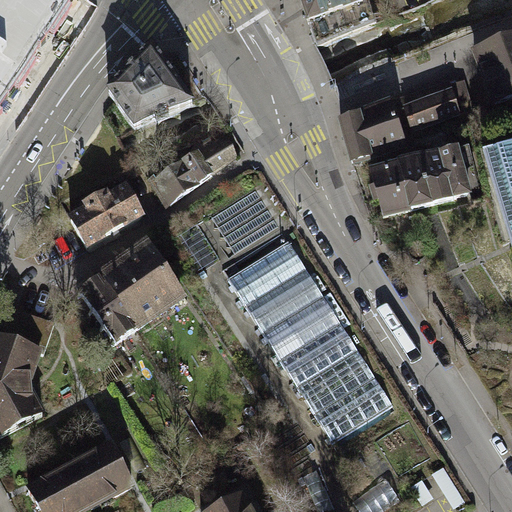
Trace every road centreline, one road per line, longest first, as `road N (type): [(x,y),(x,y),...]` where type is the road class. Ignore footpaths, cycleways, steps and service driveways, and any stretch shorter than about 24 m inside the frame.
road 1 (tertiary): [(285,133),(511,511)]
road 2 (residential): [(511,27),(285,133)]
road 3 (secondary): [(135,0),(0,192)]
road 4 (tertiary): [(210,0),(257,71),(285,133)]
